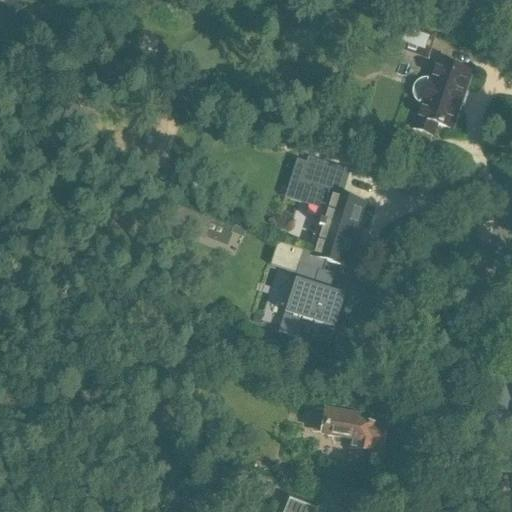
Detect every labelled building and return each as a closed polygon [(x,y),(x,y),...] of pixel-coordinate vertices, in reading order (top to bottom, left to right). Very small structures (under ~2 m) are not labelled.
[(511,0),(489,0),(484,8),(511,28),(511,0)] [(401,23),(392,49),(426,60),(435,35),(401,23)] [(408,129),(430,137),(434,125),(450,130),(469,74),(435,62),(428,83),(425,82),(423,82),(421,83),(419,83),(418,85),(416,86),(415,87),(414,89),(413,91),(413,94),(413,96),(414,98),(415,100),(416,101),(417,103),(408,129)] [(319,157),(351,166),(354,155),(322,145),(319,157)] [(299,186),(311,190),(306,206),(324,211),(310,256),(310,257),(324,261),(324,262),(343,268),(363,205),(336,197),(344,172),(307,160),(299,186)] [(210,221),(180,211),(173,230),(204,241),(210,221)] [(310,257),(310,256),(275,245),(268,267),(295,276),(277,333),(294,338),(300,321),(331,331),(342,297),(324,291),(326,286),(318,283),(324,262),(324,261),(310,257)] [(379,447),(382,429),(365,426),(366,423),(354,421),(355,418),(322,412),(318,436),(349,442),(346,463),(366,466),(369,454),(376,455),(378,447),(379,447)] [(318,482),(279,471),(276,484),(315,495),(318,482)] [(271,497),(275,483),(257,477),(252,491),(271,497)] [(315,511),(316,510),(287,499),(281,511),(315,511)]
